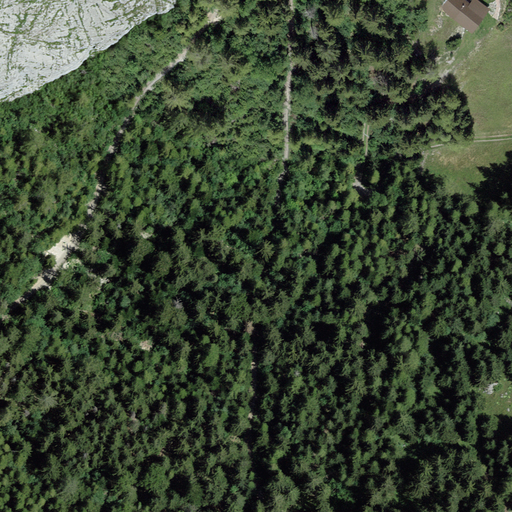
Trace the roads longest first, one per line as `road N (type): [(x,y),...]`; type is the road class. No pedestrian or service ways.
road 1 (track): [(264,511),(247,441),(252,322),(281,166),(288,0)]
road 2 (track): [(481,25),(440,81),(368,119),(356,188),(372,193),(392,160),(413,150),(511,137)]
road 3 (track): [(217,0),(177,59),(137,95),(78,231),(0,321)]
